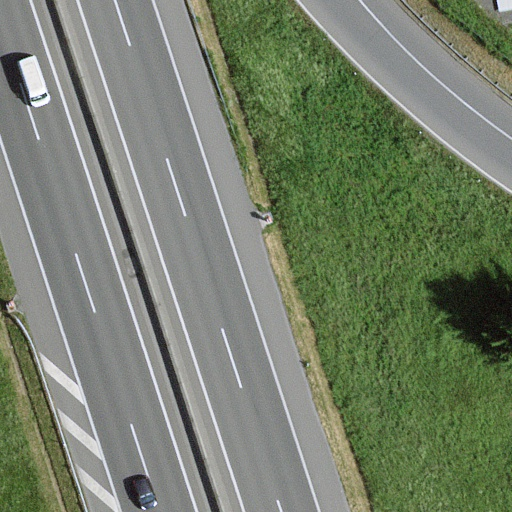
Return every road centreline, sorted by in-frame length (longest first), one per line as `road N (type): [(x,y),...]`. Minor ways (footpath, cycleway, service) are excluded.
road 1 (motorway): [(277,511),(110,0)]
road 2 (motorway): [(0,24),(158,511)]
road 3 (motorway): [(511,160),(408,78),(333,0)]
